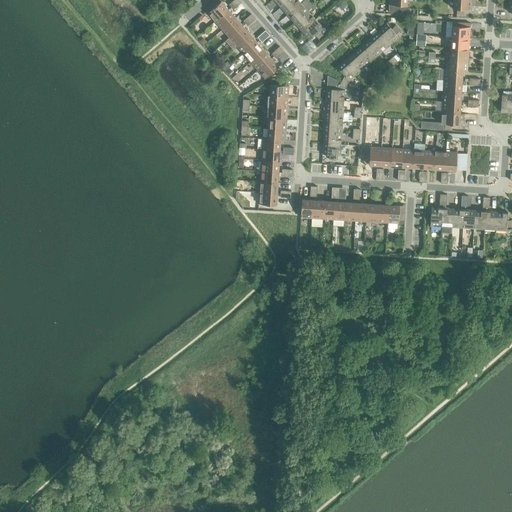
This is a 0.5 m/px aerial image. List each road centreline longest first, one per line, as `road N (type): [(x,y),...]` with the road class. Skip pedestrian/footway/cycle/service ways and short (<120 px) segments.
road 1 (residential): [(303,63),(299,180),(412,186)]
road 2 (residential): [(412,186),(503,190),(507,130)]
